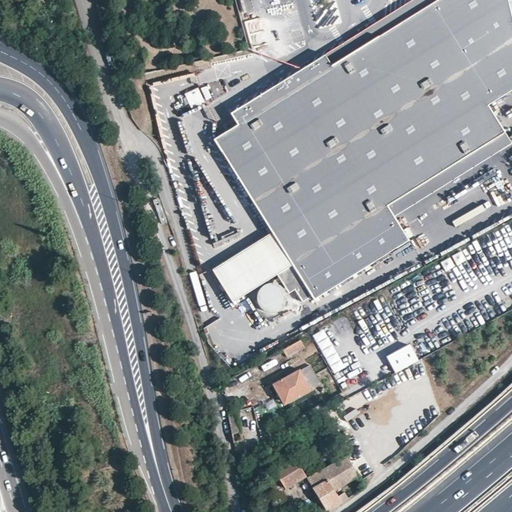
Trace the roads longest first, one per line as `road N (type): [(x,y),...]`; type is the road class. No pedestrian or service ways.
road 1 (residential): [(86,0),(199,353),(238,511)]
road 2 (secondary): [(164,489),(124,259),(99,172),(53,85),(0,51)]
road 3 (secondary): [(87,228),(164,489)]
road 4 (unknown): [(493,203),(426,243),(418,206),(494,157),(511,176)]
road 5 (residential): [(343,511),(511,367)]
road 6 (motorway): [(511,402),(379,511)]
road 7 (secondary): [(0,91),(48,123),(87,228)]
road 8 (motorway): [(0,115),(25,133),(87,228)]
